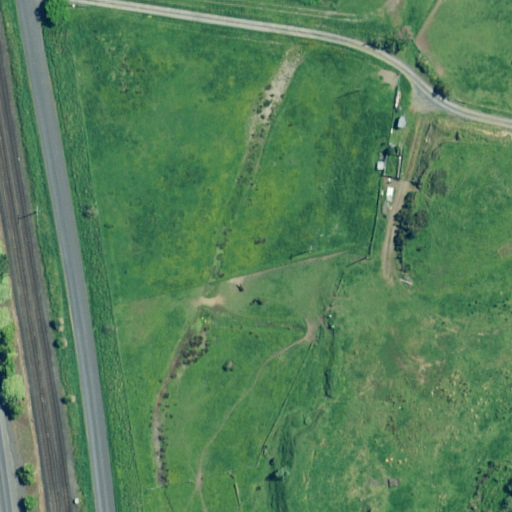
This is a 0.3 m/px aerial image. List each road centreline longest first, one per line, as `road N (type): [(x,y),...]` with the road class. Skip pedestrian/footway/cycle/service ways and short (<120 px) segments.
road 1 (unclassified): [(104,511),(24,0)]
road 2 (track): [(511,102),(448,79),(407,34),(352,14),(221,0)]
